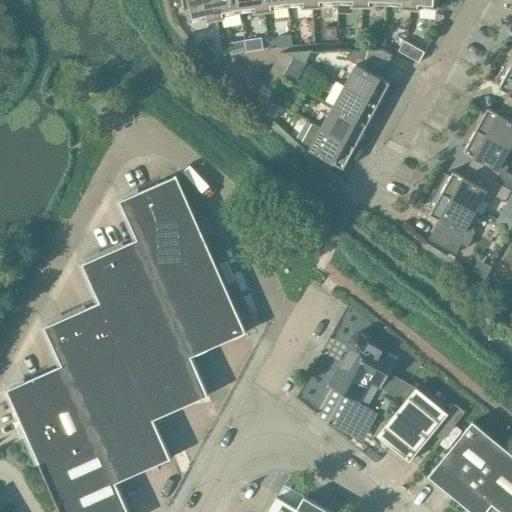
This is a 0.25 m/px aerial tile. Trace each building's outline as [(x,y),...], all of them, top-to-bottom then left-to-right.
[(216,18),(212,0),(183,0),(185,9),(186,8),(186,7),(187,7),(190,21),(208,17),(208,18),(207,19),(207,20),(216,18)] [(212,0),(216,18),(225,16),(225,15),(224,15),(224,14),(240,11),(237,0),(212,0)] [(264,10),(262,0),(237,0),(240,11),(256,9),(256,10),(255,10),(255,11),(264,10)] [(288,5),(287,0),(262,0),(264,10),(273,9),(273,8),(272,8),(272,7),(288,5)] [(411,0),(411,5),(410,7),(420,8),(420,7),(418,7),(419,6),(437,7),(437,0),(411,0)] [(194,44),(207,61),(209,63),(218,56),(204,37),(194,44)] [(257,38),(245,40),(246,51),(262,48),(261,40),(257,38)] [(245,42),(245,40),(233,42),(229,46),(230,54),(246,51),(245,42)] [(404,40),(398,50),(419,62),(425,51),(404,40)] [(344,85),(382,106),(391,90),(387,87),(390,82),(374,73),(379,63),(386,67),(393,54),(382,48),(350,49),(346,58),(356,64),(344,85)] [(269,71),(278,76),(282,78),(293,57),(284,52),(280,52),(269,71)] [(511,66),(506,63),(497,79),(501,82),(498,87),(511,94),(511,99),(509,106),(511,107),(511,66)] [(278,76),(269,71),(263,83),(272,87),(278,76)] [(344,85),(333,106),(367,125),(369,120),(374,122),(382,106),(344,85)] [(258,92),(253,101),(253,102),(271,118),(278,103),(258,92)] [(333,106),(321,127),(359,148),(368,132),(364,130),(367,125),(333,106)] [(480,110),(471,126),(510,147),(511,142),(511,107),(509,106),(503,115),(488,107),(485,112),(480,110)] [(313,123),(302,142),(311,147),(310,149),(343,167),(346,162),(351,164),(359,148),(321,127),(313,123)] [(503,160),(510,147),(471,126),(463,142),(467,145),(464,150),(480,159),(474,169),(511,189),(511,185),(511,173),(506,171),(507,168),(506,161),(503,160)] [(437,190),(475,210),(482,197),(486,200),(492,198),(494,194),(504,200),(511,189),(474,169),(469,179),(453,170),(450,175),(446,173),(437,190)] [(155,277),(211,253),(176,174),(175,174),(175,175),(120,199),(137,238),(138,238),(155,277)] [(475,210),(437,190),(428,206),(432,208),(429,213),(445,222),(440,232),(436,229),(430,239),(456,253),(461,244),(467,247),(473,237),(472,236),(474,232),(472,226),(468,223),(475,210)] [(272,230),(266,215),(256,218),(262,233),(272,230)] [(82,262),(99,301),(117,341),(173,316),(155,277),(138,238),(137,238),(82,262)] [(511,262),(511,248),(509,247),(503,258),(511,263),(511,262)] [(211,253),(155,277),(173,316),(190,356),(191,356),(246,331),(237,311),(211,253)] [(44,325),(62,364),(80,403),(134,380),(117,341),(99,301),(44,325)] [(209,394),(191,356),(190,356),(173,316),(117,341),(134,380),(152,419),(154,419),(209,394)] [(328,385),(360,403),(360,401),(358,400),(369,380),(380,386),(379,388),(380,389),(397,357),(396,356),(395,358),(367,342),(365,336),(359,333),(353,335),(349,341),(351,347),(330,385),(328,384),(328,385)] [(7,388),(41,467),(97,442),(80,403),(62,364),(7,388)] [(171,457),(154,419),(152,419),(134,380),(80,403),(97,442),(115,482),(116,482),(171,457)] [(416,387),(378,434),(409,460),(448,413),(416,387)] [(439,443),(448,450),(428,475),(464,505),(509,450),(473,420),(464,431),(454,424),(439,443)] [(97,442),(41,467),(61,511),(129,511),(116,482),(115,482),(97,442)] [(509,511),(511,509),(511,452),(509,450),(464,505),(473,511),(485,511),(493,503),(503,511),(509,511)] [(268,511),(306,511),(296,506),(278,496),(268,511)]
